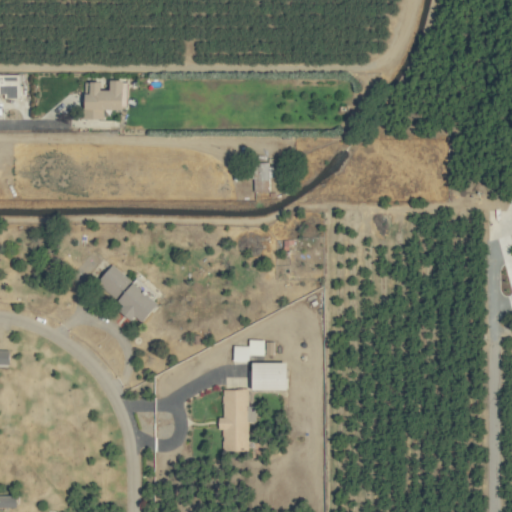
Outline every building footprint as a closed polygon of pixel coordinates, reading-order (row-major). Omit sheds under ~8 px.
[(0,95),(20,96),(20,74),(0,73),(0,95)] [(84,81),(84,119),(104,119),(104,109),(125,109),(125,80),(110,80),(110,90),(101,90),(101,81),(84,81)] [(254,163),(255,190),(269,190),(269,177),(274,177),(273,163),(254,163)] [(143,321),(161,299),(134,277),(132,280),(113,263),(97,282),(124,305),(121,309),(132,318),(136,315),(143,321)] [(0,362),(9,363),(10,349),(0,348),(0,362)] [(253,388),(288,388),(289,360),(253,360),(253,388)] [(248,450),(249,420),(256,421),(256,404),(249,404),(249,388),(223,387),(223,415),(221,415),(221,450),(248,450)] [(16,494),(0,494),(0,506),(16,506),(16,494)]
